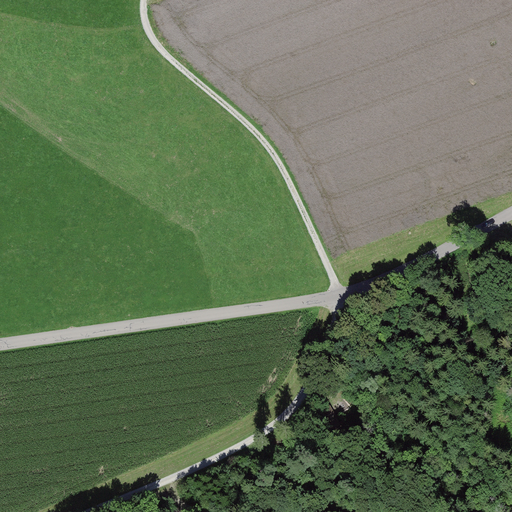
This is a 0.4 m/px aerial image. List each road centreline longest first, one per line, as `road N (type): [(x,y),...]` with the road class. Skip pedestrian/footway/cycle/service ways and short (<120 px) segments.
road 1 (unclassified): [(0,343),(343,299),(511,217)]
road 2 (track): [(343,299),(276,157),(163,46),(145,21),(144,0)]
road 3 (track): [(343,299),(345,320),(328,367),(300,406),(260,439),(95,511)]
